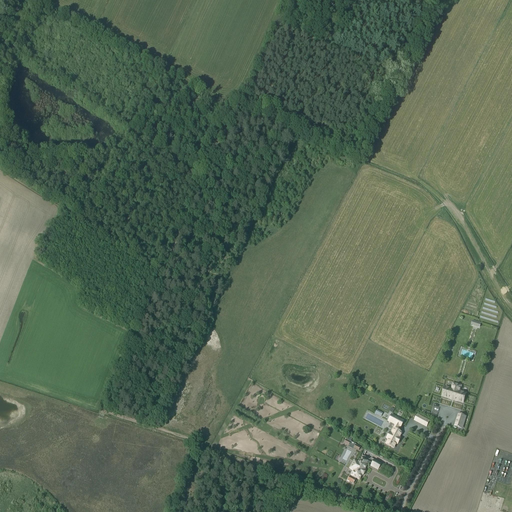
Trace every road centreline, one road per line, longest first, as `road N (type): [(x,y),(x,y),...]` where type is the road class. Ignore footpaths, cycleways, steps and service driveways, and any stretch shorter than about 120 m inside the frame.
road 1 (track): [(381,511),(226,461),(104,406),(208,157),(254,82),(289,0)]
road 2 (track): [(427,210),(445,202),(511,305)]
